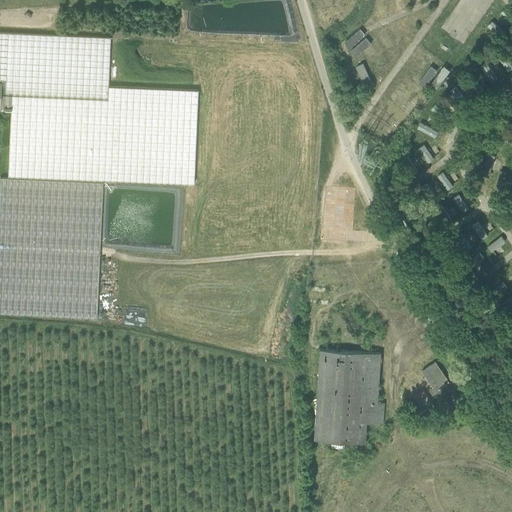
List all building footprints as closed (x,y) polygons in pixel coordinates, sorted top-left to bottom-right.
[(394,0),(400,11),(407,7),(402,0),(394,0)] [(399,30),(419,22),(415,14),(396,23),(399,30)] [(194,184),(199,90),(108,86),(110,38),(0,33),(0,81),(1,81),(0,105),(5,105),(4,110),(11,110),(8,176),(184,184),(194,184)] [(493,55),(504,73),(511,67),(511,65),(502,49),(493,55)] [(405,70),(413,76),(424,59),(416,54),(405,70)] [(362,80),(371,77),(364,62),(356,66),(362,80)] [(441,64),(437,70),(428,65),(417,83),(424,87),(427,83),(436,88),(448,69),(441,64)] [(386,97),(392,103),(406,87),(399,81),(386,97)] [(375,130),(386,112),(378,107),(367,125),(375,130)] [(394,120),(380,133),(386,139),(400,125),(394,120)] [(435,137),(438,130),(418,121),(415,128),(435,137)] [(423,144),(417,149),(428,162),(434,157),(423,144)] [(465,157),(473,159),(477,147),(468,145),(465,157)] [(489,167),(483,165),(479,173),(485,176),(489,167)] [(445,190),(452,186),(442,171),(435,176),(445,190)] [(0,177),(0,314),(96,319),(103,183),(0,177)] [(450,217),(468,207),(460,194),(442,204),(450,217)] [(468,248),(487,235),(477,219),(457,231),(468,248)] [(489,249),(505,243),(503,236),(487,242),(489,249)] [(318,391),(315,439),(366,442),(367,422),(383,423),(384,402),(378,402),(381,352),(354,351),(321,349),(318,391)] [(435,362),(422,371),(433,387),(430,390),(433,395),(446,386),(443,381),(447,379),(435,362)]
